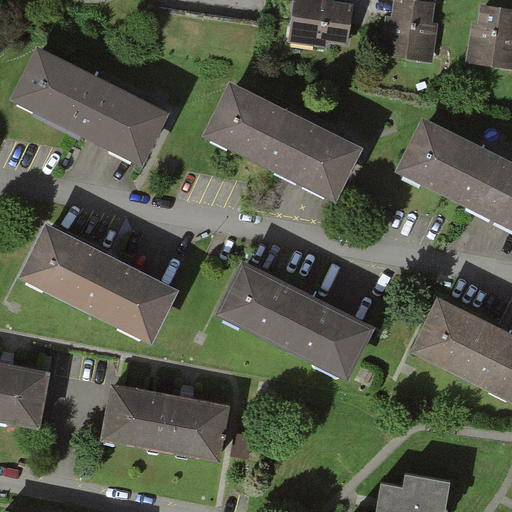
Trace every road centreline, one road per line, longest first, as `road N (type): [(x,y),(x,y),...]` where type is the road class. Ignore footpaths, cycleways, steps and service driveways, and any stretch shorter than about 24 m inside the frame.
road 1 (residential): [(511,276),(0,184)]
road 2 (residential): [(0,481),(152,511)]
